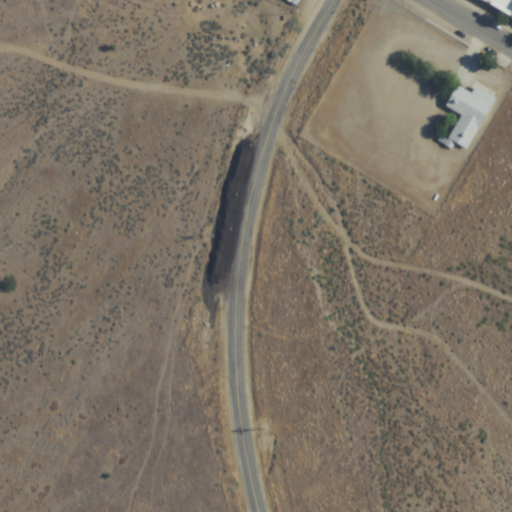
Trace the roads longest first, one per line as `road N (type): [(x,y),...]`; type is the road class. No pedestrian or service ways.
road 1 (residential): [(338,0),(276,125),(244,249),(237,356),(261,511)]
road 2 (residential): [(276,125),(223,90),(185,41),(174,0)]
